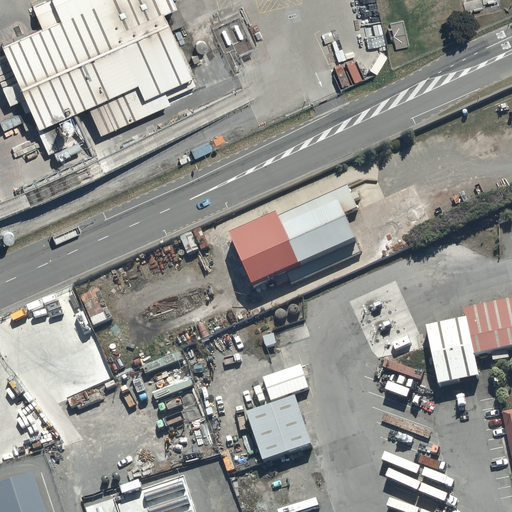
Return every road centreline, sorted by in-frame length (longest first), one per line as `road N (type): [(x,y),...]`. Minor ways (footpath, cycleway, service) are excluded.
road 1 (tertiary): [(0,283),(511,53)]
road 2 (unknown): [(381,511),(333,318),(339,300),(401,267),(511,263)]
